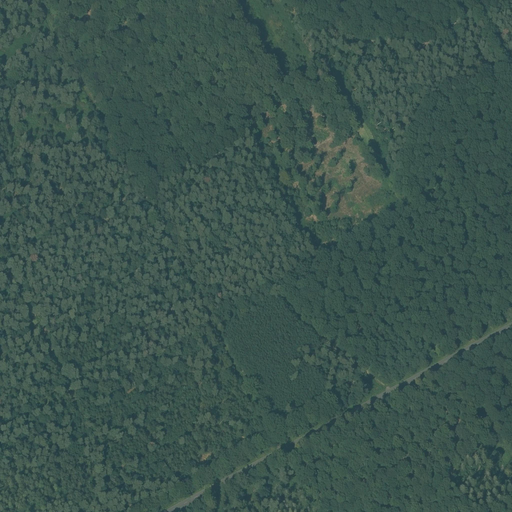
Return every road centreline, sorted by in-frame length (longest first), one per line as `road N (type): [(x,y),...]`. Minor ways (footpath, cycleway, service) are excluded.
road 1 (unknown): [(394,390),(301,317),(275,286),(434,192),(445,153),(479,123),(476,82),(499,60),(478,9)]
road 2 (unknown): [(0,263),(119,201),(299,72),(357,43),(429,42),(478,9)]
road 3 (track): [(72,57),(283,450)]
road 4 (secondary): [(169,511),(511,325)]
road 5 (track): [(72,57),(191,0)]
road 6 (unknown): [(414,511),(394,390)]
